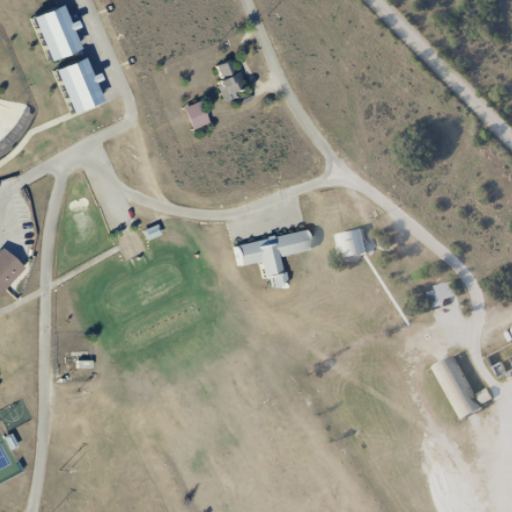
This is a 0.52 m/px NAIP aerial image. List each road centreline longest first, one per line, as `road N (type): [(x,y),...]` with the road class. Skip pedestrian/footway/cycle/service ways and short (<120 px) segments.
road 1 (residential): [(30,511),(42,469),(45,289),(63,179),(89,148),(121,130),(131,108),(83,0)]
road 2 (residential): [(251,0),(292,92),(333,150),(471,272),(480,294),(479,317),(467,327),(390,352)]
road 3 (residential): [(89,148),(109,186),(211,220),(353,167)]
road 4 (residential): [(511,129),(384,0)]
road 5 (residential): [(390,352),(472,511)]
